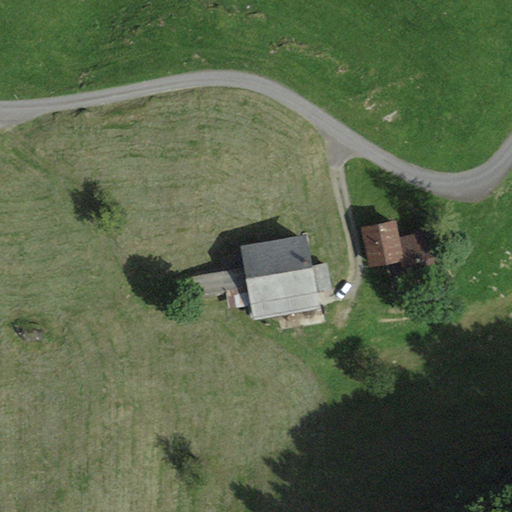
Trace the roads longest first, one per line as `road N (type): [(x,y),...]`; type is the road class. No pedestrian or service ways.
road 1 (unclassified): [(0,108),(230,78),(281,94),(383,159),(437,182),(479,177),(511,148)]
road 2 (track): [(0,122),(75,203),(106,280),(139,294),(173,291)]
